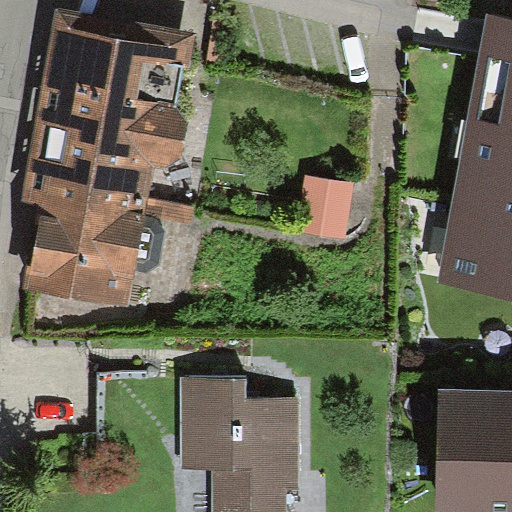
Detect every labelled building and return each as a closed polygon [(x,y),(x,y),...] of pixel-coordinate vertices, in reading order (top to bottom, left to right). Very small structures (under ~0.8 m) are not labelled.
[(195,17),(90,0),(55,0),(19,197),(42,201),(28,278),(127,296),(144,205),(186,213),(192,181),(151,173),(156,148),(173,152),(184,93),(177,89),(184,49),(190,50),(195,17)] [(511,27),(487,24),(446,273),(511,284),(511,27)] [(350,180),(299,175),(294,228),(344,233),(350,180)] [(242,368),(177,368),(178,465),(203,465),(203,511),(280,511),(280,484),(292,484),(291,387),(242,388),(242,368)] [(511,399),(444,397),(441,502),(511,503),(511,399)]
